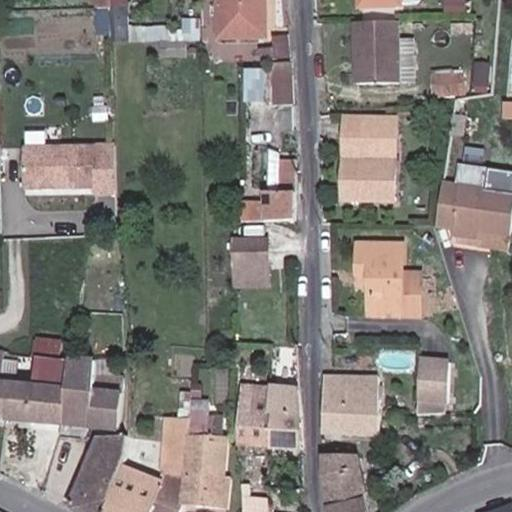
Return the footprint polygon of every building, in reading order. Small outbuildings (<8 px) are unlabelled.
[(110,9),(109,0),(96,0),(97,19),(110,18),(110,9)] [(235,41),(234,0),(219,0),(221,42),(235,41)] [(265,0),(240,0),(241,41),(267,40),(265,0)] [(130,29),(130,9),(110,9),(110,18),(110,29),(130,29)] [(394,84),(394,22),(352,22),(353,85),(394,84)] [(290,64),(287,40),(278,41),(278,52),(253,53),(254,66),(273,65),(290,64)] [(292,79),(290,64),(273,65),(274,83),(292,83),(292,79)] [(292,109),(292,83),(274,83),(275,109),(292,109)] [(458,96),(457,83),(431,83),(431,97),(458,96)] [(342,200),(393,202),(395,143),(388,141),(389,121),(379,121),(379,118),(345,118),(342,200)] [(22,146),(22,192),(111,192),(111,146),(22,146)] [(294,224),(293,167),(273,168),(274,194),(265,194),(265,207),(243,207),(242,224),(294,224)] [(511,194),(441,185),(436,228),(508,237),(511,212),(511,194)] [(269,243),(240,243),(234,242),(233,269),(268,268),(269,243)] [(358,285),(370,284),(371,321),(419,319),(418,280),(397,281),(396,250),(356,251),(358,285)] [(268,268),(233,269),(233,288),(268,288),(268,268)] [(36,356),(59,357),(61,343),(35,340),(33,355),(36,356)] [(0,417),(4,418),(5,414),(8,382),(0,381),(4,352),(0,352),(0,417)] [(4,418),(61,423),(68,359),(59,357),(36,356),(34,384),(8,382),(5,414),(4,418)] [(90,360),(75,358),(68,359),(61,423),(117,429),(120,396),(118,377),(89,375),(90,360)] [(454,365),(423,364),(420,404),(448,405),(450,405),(454,365)] [(382,380),(325,377),(323,436),(380,436),(382,380)] [(271,450),(271,390),(242,387),(240,447),(271,450)] [(301,418),(298,392),(271,390),(271,450),(304,453),(301,418)] [(448,405),(420,404),(420,421),(448,422),(448,405)] [(185,477),(191,428),(166,426),(160,473),(185,477)] [(193,428),(191,428),(185,477),(181,505),(234,511),(235,476),(223,476),(225,447),(191,444),(193,428)] [(124,456),(125,438),(97,436),(68,510),(72,511),(106,511),(123,467),(124,456)] [(132,439),(125,438),(124,456),(142,457),(142,449),(132,449),(132,439)] [(357,455),(323,453),(323,475),(359,466),(357,455)] [(142,457),(124,456),(123,467),(142,474),(142,457)] [(323,491),(328,511),(366,502),(359,466),(323,475),(323,491)] [(142,474),(123,467),(106,511),(153,511),(165,483),(160,481),(142,474)] [(241,472),(241,480),(240,511),(268,511),(269,500),(248,498),(248,489),(248,473),(241,472)] [(178,511),(181,505),(185,477),(160,473),(160,481),(165,483),(153,511),(178,511)] [(270,490),(248,489),(248,498),(269,500),(270,490)] [(270,490),(269,500),(268,511),(303,511),(304,492),(270,490)] [(510,511),(506,499),(474,510),(475,511),(510,511)] [(368,511),(366,502),(328,511),(327,511),(368,511)]
